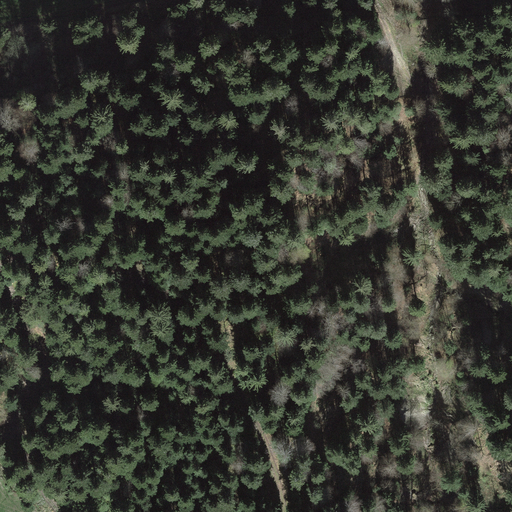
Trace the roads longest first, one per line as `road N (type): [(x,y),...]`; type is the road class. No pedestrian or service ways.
road 1 (track): [(286,511),(269,451),(236,386),(199,341),(36,283),(27,286),(22,309),(39,366),(0,449)]
road 2 (track): [(374,0),(398,59),(424,91),(435,86),(461,23),(487,0)]
road 3 (track): [(0,27),(120,0)]
